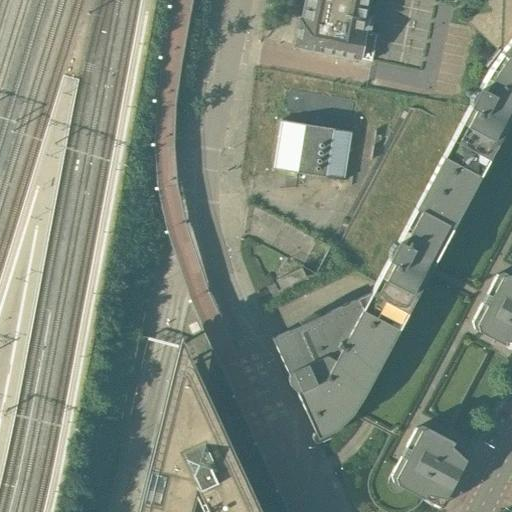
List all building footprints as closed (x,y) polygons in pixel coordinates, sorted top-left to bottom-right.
[(305,0),(302,20),(300,19),(294,47),(372,62),(377,35),(404,41),(409,17),(414,18),(417,0),(305,0)] [(511,38),(501,52),(493,63),(511,77),(511,38)] [(511,114),(511,77),(493,63),(490,67),(478,88),(435,170),(472,190),(511,114)] [(352,131),(280,119),(271,170),(274,171),(275,168),(345,180),(352,131)] [(392,341),(472,190),(435,170),(370,292),(354,322),(392,341)] [(306,275),(301,266),(279,276),(284,285),(306,275)] [(474,329),(511,348),(511,276),(504,272),(497,274),(472,321),(474,329)] [(363,396),(392,341),(354,322),(370,292),(272,337),(317,437),(336,429),(352,413),(363,396)] [(135,511),(261,511),(180,334),(135,511)] [(472,373),(482,350),(465,342),(454,366),(472,373)] [(470,451),(444,437),(423,425),(416,427),(388,479),(387,484),(389,488),(392,491),(396,492),(401,491),(404,487),(440,507),(470,451)]
